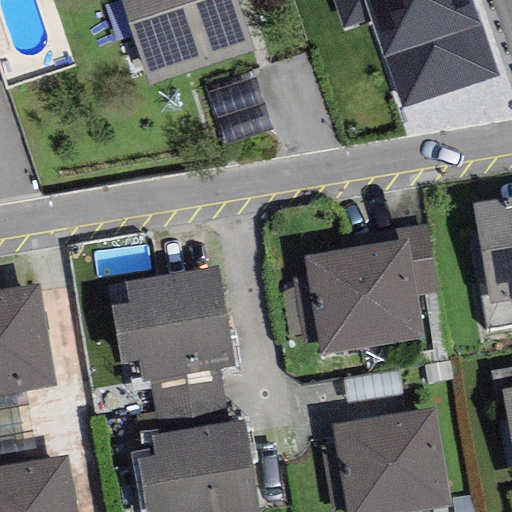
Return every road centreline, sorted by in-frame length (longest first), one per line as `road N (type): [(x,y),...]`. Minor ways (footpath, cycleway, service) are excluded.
road 1 (residential): [(0,224),(511,138)]
road 2 (unknown): [(37,218),(92,511)]
